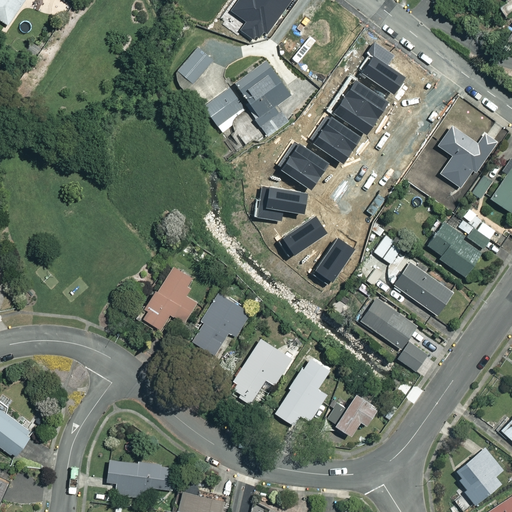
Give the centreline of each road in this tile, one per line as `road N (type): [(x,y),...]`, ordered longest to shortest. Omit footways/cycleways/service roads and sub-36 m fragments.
road 1 (residential): [(123,366),(222,449),(315,474),(374,469)]
road 2 (residential): [(374,469),(410,439),(511,295)]
road 3 (residential): [(511,108),(372,0)]
road 4 (residential): [(123,366),(75,437),(60,511)]
road 5 (residential): [(0,347),(64,341),(123,366)]
